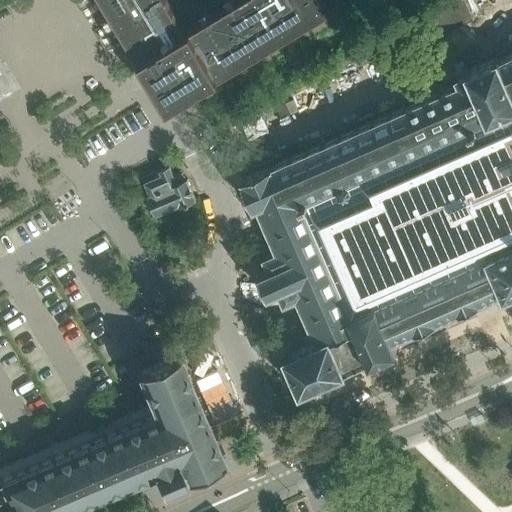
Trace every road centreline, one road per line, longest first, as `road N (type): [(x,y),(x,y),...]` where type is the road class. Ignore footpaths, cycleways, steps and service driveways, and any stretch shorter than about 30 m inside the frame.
road 1 (residential): [(205,283),(223,266),(227,228),(175,123),(89,178),(108,213)]
road 2 (secondary): [(511,378),(294,469)]
road 3 (residential): [(294,469),(205,283)]
road 4 (residential): [(108,213),(144,278),(185,289),(205,283)]
road 5 (residential): [(0,278),(108,213)]
